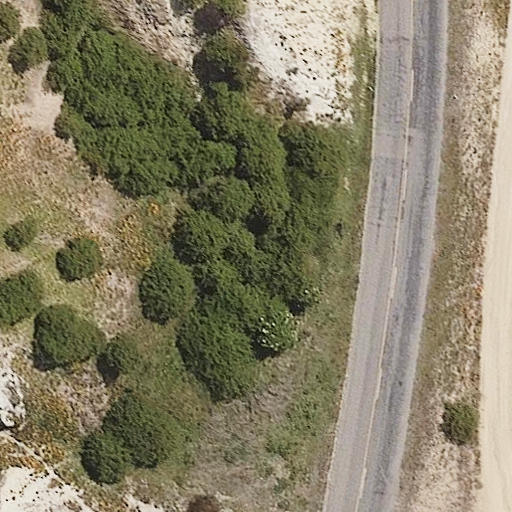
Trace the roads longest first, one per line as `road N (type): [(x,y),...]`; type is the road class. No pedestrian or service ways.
road 1 (tertiary): [(412,0),(379,511)]
road 2 (track): [(499,511),(486,264),(511,94)]
